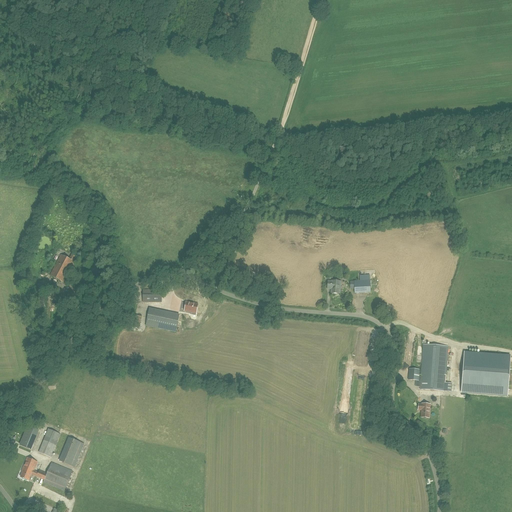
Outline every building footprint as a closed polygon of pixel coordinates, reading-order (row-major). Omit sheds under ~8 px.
[(63,282),(76,257),(71,255),(69,259),(60,255),(50,276),(63,282)] [(370,292),(369,280),(369,277),(361,277),(361,281),(353,281),(354,293),(370,292)] [(339,294),(340,282),(332,281),(328,281),(327,288),(331,288),(331,293),(339,294)] [(46,296),(48,283),(39,282),(37,294),(46,296)] [(81,305),(84,294),(69,290),(66,302),(81,305)] [(161,302),(161,290),(143,290),(143,302),(161,302)] [(184,311),(196,313),(198,304),(186,302),(186,305),(185,308),(184,311)] [(146,327),(177,332),(178,324),(176,323),(178,314),(149,309),(146,327)] [(136,315),(133,327),(139,328),(142,316),(136,315)] [(408,380),(416,381),(420,381),(420,389),(444,392),(448,347),(423,345),(421,375),(419,374),(419,370),(409,369),(408,380)] [(507,396),(510,356),(464,353),(461,393),(507,396)] [(353,377),(345,376),(342,397),(351,398),(353,377)] [(428,418),(430,405),(422,404),(422,405),(418,404),(418,410),(421,410),(421,417),(428,418)] [(27,426),(20,445),(31,450),(39,431),(27,426)] [(51,458),(61,435),(49,430),(39,453),(51,458)] [(74,467),(84,444),(72,439),(62,462),(74,467)] [(64,491),(72,471),(52,463),(47,474),(39,471),(38,473),(34,471),(37,462),(27,458),(23,470),(20,477),(29,480),(31,475),(44,480),(43,482),(64,491)] [(56,495),(54,500),(67,506),(69,502),(56,495)]
